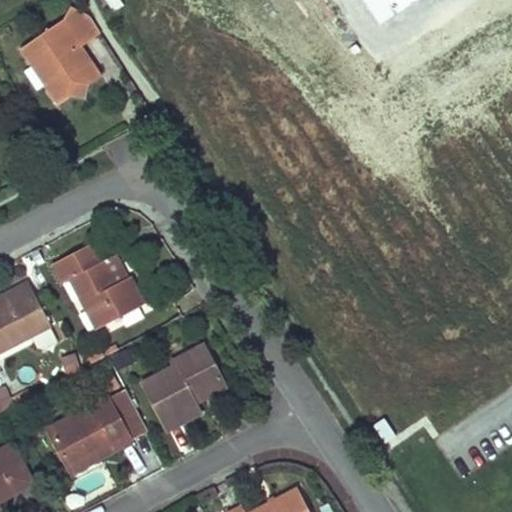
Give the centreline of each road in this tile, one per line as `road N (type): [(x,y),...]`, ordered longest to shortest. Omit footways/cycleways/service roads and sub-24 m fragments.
road 1 (residential): [(306,407),(149,173)]
road 2 (residential): [(306,407),(127,511)]
road 3 (residential): [(0,249),(149,173)]
road 4 (residential): [(378,511),(306,407)]
